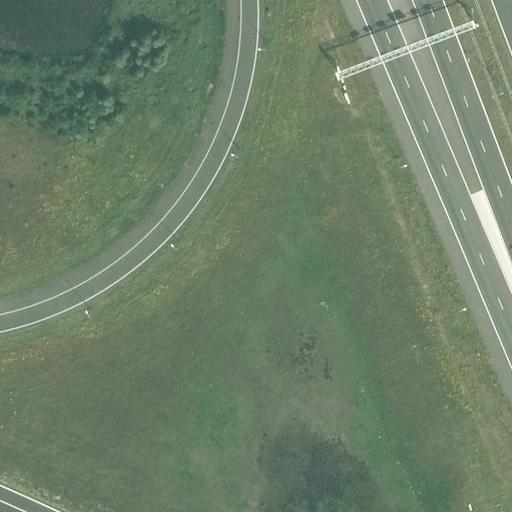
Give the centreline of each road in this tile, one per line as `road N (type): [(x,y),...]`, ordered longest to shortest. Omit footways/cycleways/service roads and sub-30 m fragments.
road 1 (motorway): [(249,0),(248,53),(231,119),(178,217),(128,265),(64,304),(0,326)]
road 2 (motorway): [(372,0),(511,326)]
road 3 (motorway): [(425,0),(511,229)]
